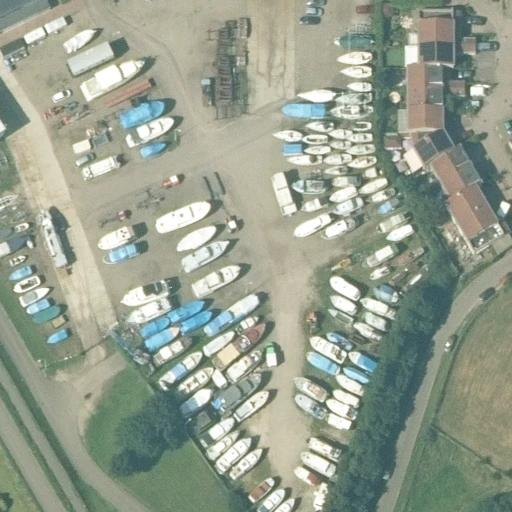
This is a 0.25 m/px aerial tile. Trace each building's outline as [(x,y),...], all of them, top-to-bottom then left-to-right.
[(0,0),(0,25),(46,3),(44,0),(0,0)] [(380,6),(380,18),(392,18),(392,6),(380,6)] [(454,50),(454,44),(454,29),(460,29),(460,16),(419,16),(419,51),(454,50)] [(454,50),(419,51),(420,72),(443,72),(443,73),(454,73),(454,57),(476,57),(476,43),(454,44),(454,50)] [(443,94),(443,87),(443,73),(443,72),(408,72),(409,94),(443,94)] [(379,73),(379,83),(390,83),(390,73),(379,73)] [(409,94),(409,114),(409,116),(443,115),(443,100),(465,100),(465,87),(443,87),(443,94),(409,94)] [(398,138),(411,138),(443,137),(443,115),(409,116),(409,114),(398,115),(398,138)] [(454,155),(443,137),(411,138),(415,153),(413,154),(425,173),(431,170),(431,169),(454,155)] [(401,142),(384,142),(384,153),(401,153),(401,142)] [(431,170),(442,188),(471,170),(460,151),(454,155),(431,169),(431,170)] [(442,188),(452,206),(453,207),(483,190),(471,170),(442,188)] [(453,207),(452,206),(446,210),(475,259),(510,238),(503,226),(498,230),(476,193),(453,207)]
